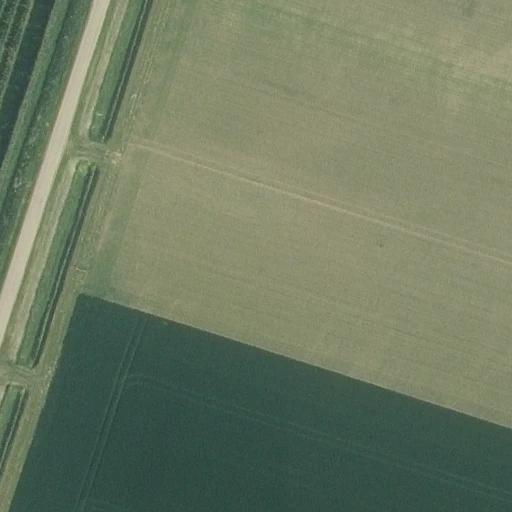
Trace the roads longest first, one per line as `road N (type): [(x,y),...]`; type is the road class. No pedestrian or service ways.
road 1 (unclassified): [(0,322),(100,0)]
road 2 (track): [(43,0),(0,131)]
